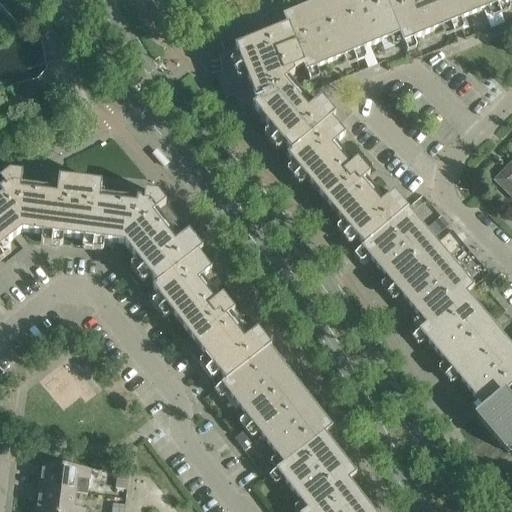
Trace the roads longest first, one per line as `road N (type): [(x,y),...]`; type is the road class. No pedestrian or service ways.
road 1 (secondary): [(47,0),(289,279),(422,511)]
road 2 (secondary): [(473,511),(315,265),(102,0)]
road 3 (residential): [(240,511),(184,441),(176,398),(104,301),(60,294),(0,341)]
road 4 (residential): [(511,259),(444,186),(450,162),(511,105)]
